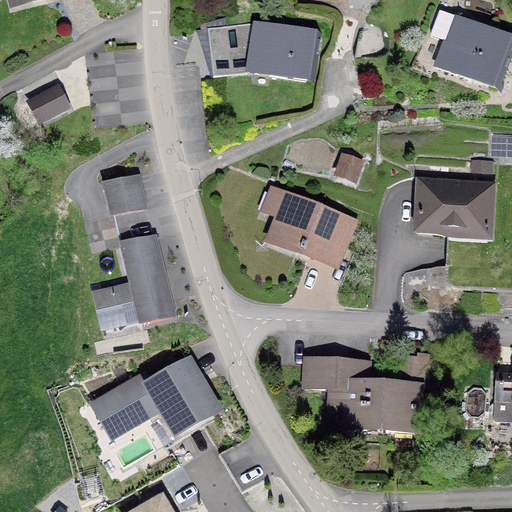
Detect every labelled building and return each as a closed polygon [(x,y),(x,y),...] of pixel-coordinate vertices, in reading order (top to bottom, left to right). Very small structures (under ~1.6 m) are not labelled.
[(6,0),(9,9),(46,0),(6,0)] [(472,77),(500,88),(511,54),(511,38),(462,21),(463,17),(461,14),(458,15),(455,18),(440,12),(431,37),(445,42),(436,68),(471,81),(472,77)] [(249,24),(207,29),(213,78),(248,73),(249,70),(270,73),(269,77),(313,83),(320,35),(249,24)] [(58,84),(25,101),(39,126),(71,108),(58,84)] [(360,163),(344,157),(338,174),(355,180),(360,163)] [(148,210),(140,174),(101,183),(110,218),(148,210)] [(449,228),(489,231),(492,187),(419,183),(416,233),(448,235),(449,228)] [(288,200),(272,241),(335,265),(351,225),(288,200)] [(156,234),(118,243),(128,283),(91,291),(100,332),(138,323),(139,327),(176,318),(156,234)] [(400,357),(399,383),(430,385),(431,354),(417,353),(417,357),(400,357)] [(342,408),(341,432),(427,436),(430,385),(399,383),(370,382),(371,361),(303,358),(301,390),(327,391),(327,407),(342,408)] [(160,410),(176,437),(218,413),(189,364),(149,387),(144,378),(94,407),(112,437),(160,410)] [(511,383),(496,382),(493,421),(511,422),(511,383)] [(219,456),(226,469),(256,450),(248,438),(219,456)] [(226,469),(234,481),(264,463),(256,450),(226,469)] [(272,476),(264,463),(234,481),(242,494),(272,476)] [(173,511),(163,494),(131,511),(173,511)]
